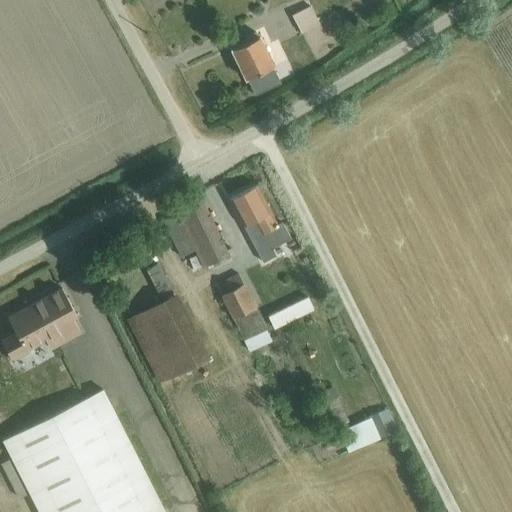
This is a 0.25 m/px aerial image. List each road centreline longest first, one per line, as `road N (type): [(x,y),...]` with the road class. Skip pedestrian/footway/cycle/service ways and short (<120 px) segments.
road 1 (unclassified): [(484,0),(208,163)]
road 2 (unclassified): [(208,163),(0,276)]
road 3 (unclassified): [(208,163),(116,0)]
